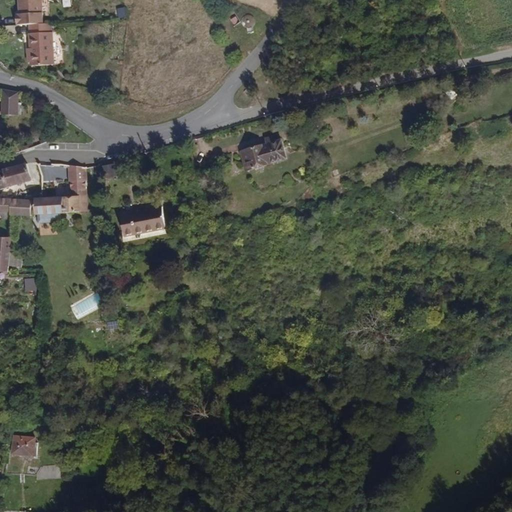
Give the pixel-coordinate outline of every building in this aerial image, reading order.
[(43,23),(41,0),(19,0),(20,14),(20,24),(28,24),(43,23)] [(52,65),(51,23),(43,23),(28,24),(29,66),(52,65)] [(462,99),(455,90),(451,85),(441,93),(453,106),(462,99)] [(18,115),(18,91),(13,90),(2,89),(1,107),(1,114),(7,114),(18,115)] [(292,157),(284,136),(251,145),(240,150),(245,171),(292,157)] [(0,189),(31,179),(25,164),(25,162),(0,170),(0,189)] [(116,165),(105,164),(105,176),(116,176),(116,165)] [(80,212),(88,212),(87,166),(68,166),(68,176),(69,196),(79,196),(80,212)] [(61,212),(61,196),(42,196),(33,197),(33,213),(61,212)] [(80,212),(79,196),(69,196),(61,196),(61,212),(80,212)] [(30,215),(31,199),(0,197),(0,215),(10,215),(30,215)] [(162,227),(158,204),(118,212),(122,235),(162,227)] [(123,241),(163,233),(162,227),(122,235),(123,241)] [(10,252),(11,237),(0,237),(0,271),(8,272),(9,265),(10,252)] [(10,252),(9,265),(22,266),(23,253),(10,252)] [(37,292),(36,278),(25,278),(25,292),(37,292)] [(37,437),(19,436),(13,436),(11,455),(18,456),(35,457),(37,437)]
